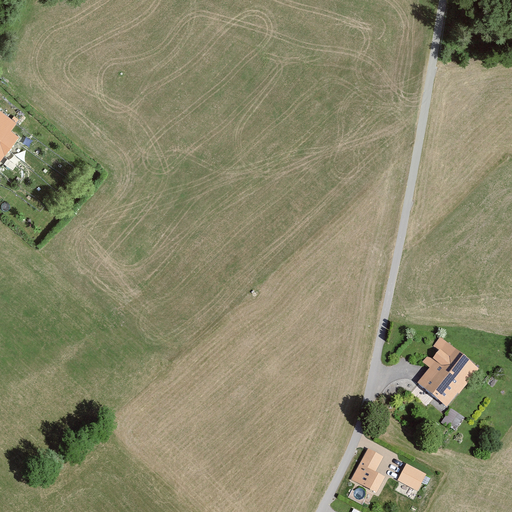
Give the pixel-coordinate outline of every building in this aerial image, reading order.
[(0,160),(19,136),(10,130),(15,123),(0,111),(0,160)] [(477,367),(441,339),(436,346),(440,350),(432,360),(428,356),(423,363),(431,369),(419,384),(445,405),(477,367)] [(443,422),(458,429),(465,414),(450,407),(443,422)] [(383,457),(368,449),(351,480),(376,494),(385,478),(375,472),(383,457)] [(427,474),(407,463),(398,480),(418,491),(427,474)]
